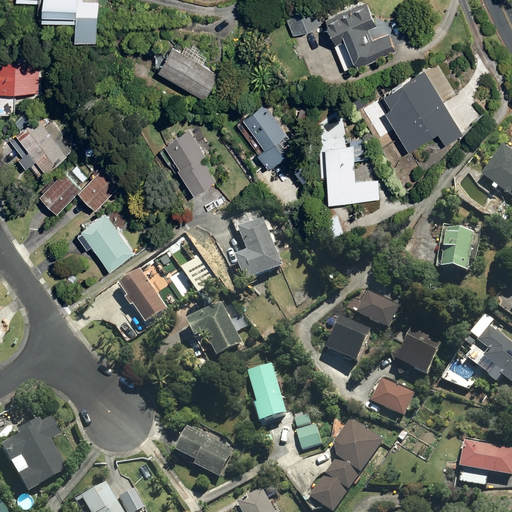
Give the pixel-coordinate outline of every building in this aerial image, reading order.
[(36,0),(35,18),(74,21),(73,40),(95,41),(97,2),(82,1),(81,0),(36,0)] [(283,11),(292,35),(321,24),(312,0),(283,11)] [(366,0),(323,18),(345,69),(359,63),(360,65),(395,50),(389,33),(374,39),(369,29),(378,25),(367,0),(366,0)] [(156,70),(204,98),(218,74),(171,46),(156,70)] [(0,91),(38,92),(39,62),(0,61),(0,91)] [(135,70),(146,77),(150,70),(139,63),(135,70)] [(464,135),(425,70),(385,94),(393,108),(386,112),(410,150),(436,134),(444,147),(464,135)] [(349,97),(357,110),(368,103),(359,90),(349,97)] [(243,117),(265,148),(285,134),(262,103),(243,117)] [(231,116),(223,122),(230,130),(238,124),(231,116)] [(24,168),(28,165),(38,178),(66,156),(65,154),(72,149),(52,122),(44,127),(37,117),(15,134),(16,135),(9,139),(20,155),(17,158),(24,168)] [(177,169),(192,194),(214,180),(201,158),(204,156),(188,131),(164,146),(178,168),(177,169)] [(325,147),(328,204),(379,199),(378,179),(355,181),(354,160),(373,159),(365,137),(345,138),(346,145),(325,147)] [(497,188),(511,198),(511,153),(502,146),(480,176),(492,185),(490,188),(494,191),(497,188)] [(71,170),(82,182),(89,175),(78,163),(71,170)] [(38,196),(56,213),(77,193),(94,209),(119,185),(101,168),(80,188),(63,172),(38,196)] [(91,246),(108,271),(134,254),(105,213),(80,230),(82,233),(78,236),(86,249),(91,246)] [(318,218),(326,248),(345,244),(337,213),(318,218)] [(264,222),(237,233),(246,257),(235,261),(245,286),(284,271),(264,222)] [(437,270),(465,274),(472,234),(443,230),(437,270)] [(118,290),(145,328),(167,312),(140,274),(118,290)] [(402,306),(368,291),(358,314),(391,329),(402,306)] [(203,338),(215,360),(242,346),(221,307),(184,326),(193,343),(203,338)] [(374,331),(343,317),(328,349),(359,364),(374,331)] [(470,351),(464,358),(495,383),(500,378),(511,386),(511,344),(487,326),(485,329),(480,326),(464,347),(470,351)] [(424,377),(440,346),(409,331),(400,349),(390,353),(398,377),(413,371),(424,377)] [(251,403),(256,423),(283,416),(270,365),(245,371),(253,403),(251,403)] [(380,379),(369,403),(402,418),(413,393),(380,379)] [(0,443),(0,460),(20,495),(63,469),(47,442),(58,435),(46,417),(0,443)] [(308,497),(329,511),(333,511),(360,474),(361,474),(362,472),(361,471),(382,441),(350,419),(333,443),(336,456),(308,497)] [(316,422),(320,435),(328,433),(325,420),(316,422)] [(296,431),(301,450),(321,444),(315,425),(296,431)] [(193,467),(218,478),(232,451),(183,429),(172,453),(194,464),(193,467)] [(398,439),(403,442),(407,435),(402,432),(398,439)] [(511,478),(511,472),(511,449),(463,442),(457,469),(462,470),(460,483),(485,488),(487,474),(511,478)] [(119,511),(102,483),(75,499),(83,511),(119,511)] [(272,511),(260,489),(234,503),(238,511),(272,511)]
